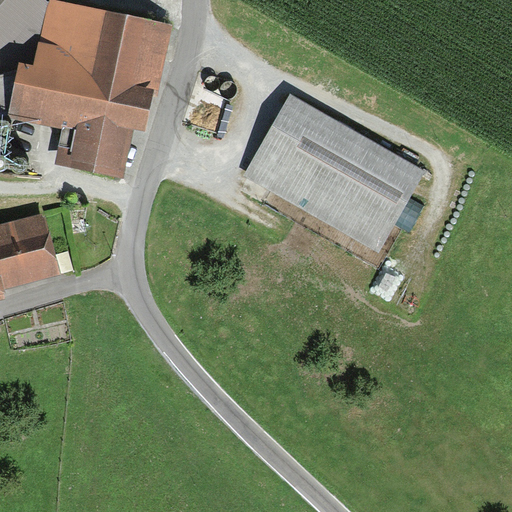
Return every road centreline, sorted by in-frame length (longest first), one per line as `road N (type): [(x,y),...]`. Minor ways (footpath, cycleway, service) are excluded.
road 1 (tertiary): [(335,511),(199,379),(156,325),(133,272)]
road 2 (tertiary): [(133,272),(139,212),(196,0)]
road 3 (residential): [(133,272),(0,310)]
